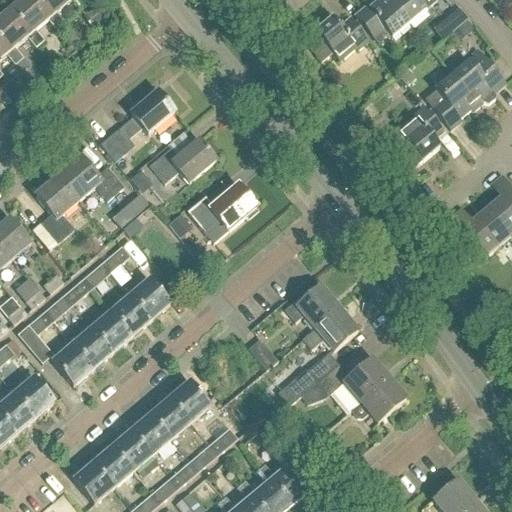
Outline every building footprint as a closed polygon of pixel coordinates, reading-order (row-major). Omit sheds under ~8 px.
[(35,35),(47,25),(50,23),(30,0),(26,0),(8,16),(29,40),(26,42),(35,52),(43,45),(35,35)] [(30,0),(50,23),(47,25),(56,35),(64,28),(56,18),(71,5),(67,0),(30,0)] [(391,44),(408,29),(383,0),(378,0),(353,21),(379,52),(391,44)] [(383,0),(408,29),(436,6),(430,0),(383,0)] [(456,12),(444,22),(453,33),(465,23),(457,13),(456,12)] [(14,53),(26,42),(29,40),(8,16),(0,22),(0,48),(8,58),(6,60),(14,70),(15,69),(22,63),(14,53)] [(368,46),(349,23),(338,31),(331,23),(314,38),(303,47),(321,68),(332,59),(338,67),(355,53),(357,55),(368,46)] [(453,33),(450,36),(459,47),(475,34),(473,31),(472,31),(465,23),(453,33)] [(451,81),(477,113),(483,108),(488,110),(494,104),(493,99),(505,89),(476,54),(470,59),(473,62),(451,81)] [(55,58),(46,65),(53,74),(62,66),(55,58)] [(22,63),(15,69),(20,75),(27,68),(22,63)] [(314,91),(321,85),(312,73),(304,79),(314,91)] [(449,136),(477,113),(451,81),(423,104),(449,136)] [(1,97),(0,97),(0,114),(10,106),(1,97)] [(118,135),(99,150),(113,168),(123,160),(134,151),(128,143),(141,133),(147,140),(174,117),(157,97),(130,120),(132,123),(118,135)] [(412,175),(421,167),(439,152),(432,143),(442,135),(423,111),(412,121),(414,123),(397,137),(405,148),(396,156),(412,175)] [(375,144),(391,145),(392,132),(376,131),(375,144)] [(178,163),(170,154),(149,172),(164,190),(178,178),(188,190),(215,166),(198,146),(178,163)] [(57,183),(77,207),(94,193),(106,207),(123,193),(106,173),(96,182),(80,164),(57,183)] [(409,186),(396,170),(386,178),(399,194),(409,186)] [(77,207),(57,183),(35,202),(50,220),(40,229),(56,249),(73,235),(61,221),(77,207)] [(489,217),(511,243),(511,242),(511,194),(503,183),(493,191),(504,204),(489,217)] [(186,218),(213,249),(255,214),(236,192),(212,212),(204,203),(186,218)] [(138,202),(126,212),(134,221),(145,211),(138,202)] [(511,243),(489,217),(474,229),(463,216),(453,224),(467,241),(454,252),(466,267),(479,256),(486,264),(511,243)] [(191,237),(180,223),(167,233),(178,247),(191,237)] [(0,231),(0,251),(12,265),(30,249),(9,224),(0,231)] [(0,274),(12,265),(0,251),(0,274)] [(102,270),(110,279),(130,263),(122,253),(102,270)] [(82,286),(91,296),(110,279),(102,270),(82,286)] [(51,300),(63,289),(57,281),(44,292),(51,300)] [(129,302),(150,326),(169,310),(148,285),(129,302)] [(63,303),(71,312),(91,296),(82,286),(63,303)] [(302,322),(314,336),(338,315),(319,293),(301,308),(298,304),(284,316),(294,328),(302,322)] [(32,316),(45,304),(39,296),(25,308),(32,316)] [(11,302),(0,311),(0,314),(7,323),(20,312),(11,302)] [(130,343),(150,326),(129,302),(109,318),(130,343)] [(43,319),(52,329),(71,312),(63,303),(43,319)] [(14,331),(27,320),(20,312),(7,323),(14,331)] [(314,336),(302,346),(310,355),(322,345),(332,357),(357,337),(338,315),(314,336)] [(90,335),(111,359),(130,343),(109,318),(90,335)] [(37,342),(52,329),(43,319),(18,341),(43,370),(53,361),(37,342)] [(0,342),(8,335),(2,327),(0,328),(0,342)] [(91,376),(111,359),(90,335),(70,351),(91,376)] [(267,376),(278,366),(260,345),(249,354),(267,376)] [(0,355),(0,372),(15,360),(6,351),(0,355)] [(72,392),(91,376),(70,351),(51,368),(72,392)] [(306,378),(315,388),(338,370),(328,359),(306,378)] [(338,370),(315,388),(312,391),(312,392),(301,403),(307,411),(325,404),(330,400),(343,389),(360,409),(388,385),(392,382),(377,365),(373,368),(371,365),(349,383),(338,370)] [(33,383),(13,400),(34,424),(54,408),(33,383)] [(388,385),(360,409),(350,417),(355,423),(363,424),(368,419),(377,429),(405,406),(388,385)] [(169,404),(190,428),(210,412),(189,387),(169,404)] [(6,406),(0,410),(0,423),(15,441),(34,424),(13,400),(8,394),(1,400),(6,406)] [(171,445),(190,428),(169,404),(150,420),(171,445)] [(151,461),(171,445),(150,420),(130,437),(151,461)] [(0,453),(15,441),(0,423),(0,453)] [(279,451),(289,441),(272,423),(262,433),(279,451)] [(209,451),(218,462),(238,445),(230,434),(209,451)] [(111,453),(132,478),(151,461),(130,437),(111,453)] [(326,437),(308,453),(326,474),(336,466),(332,461),(341,454),(326,437)] [(190,468),(199,478),(218,462),(209,451),(190,468)] [(91,469),(112,494),(132,478),(111,453),(91,469)] [(271,485),(292,510),(311,494),(290,469),(293,467),(283,454),(275,461),(285,473),(274,483),(271,485)] [(170,484),(179,495),(199,478),(190,468),(170,484)] [(93,511),(112,494),(91,469),(72,486),(93,511)] [(252,501),(260,511),(289,511),(292,510),(271,485),(274,483),(264,470),(256,477),(266,489),(254,499),(252,501)] [(151,500),(160,511),(179,495),(170,484),(151,500)] [(437,511),(470,511),(475,508),(456,486),(432,506),(437,511)] [(260,511),(252,501),(254,499),(244,487),(236,493),(246,506),(238,511),(260,511)] [(187,499),(174,510),(175,511),(188,511),(194,507),(187,499)] [(136,511),(158,511),(160,511),(151,500),(136,511)] [(232,511),(225,503),(217,510),(218,511),(232,511)]
